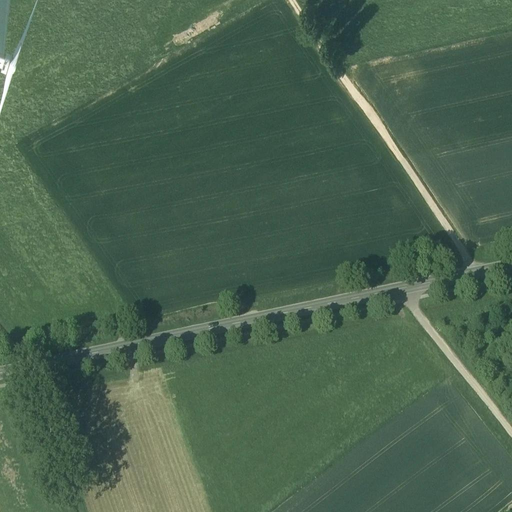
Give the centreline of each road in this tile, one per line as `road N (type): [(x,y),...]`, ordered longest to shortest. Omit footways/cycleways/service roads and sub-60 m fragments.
road 1 (secondary): [(511,266),(20,370)]
road 2 (track): [(476,274),(293,0)]
